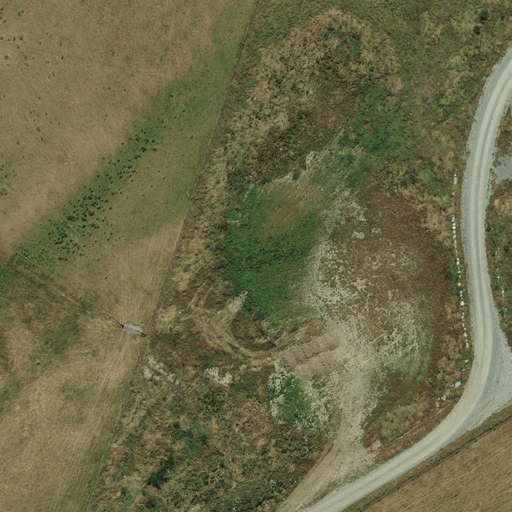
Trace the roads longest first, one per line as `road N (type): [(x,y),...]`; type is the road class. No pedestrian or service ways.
road 1 (track): [(482,400),(485,348),(464,242),(467,175),(474,123),(511,49)]
road 2 (track): [(307,511),(511,382)]
